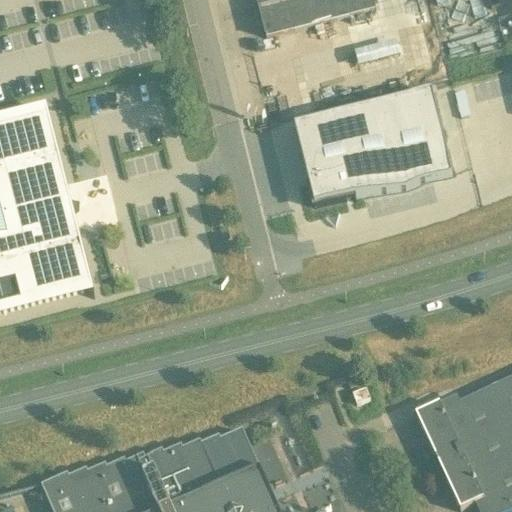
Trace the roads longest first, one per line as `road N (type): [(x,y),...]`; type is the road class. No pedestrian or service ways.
road 1 (secondary): [(511,276),(0,411)]
road 2 (unclassified): [(264,257),(197,0)]
